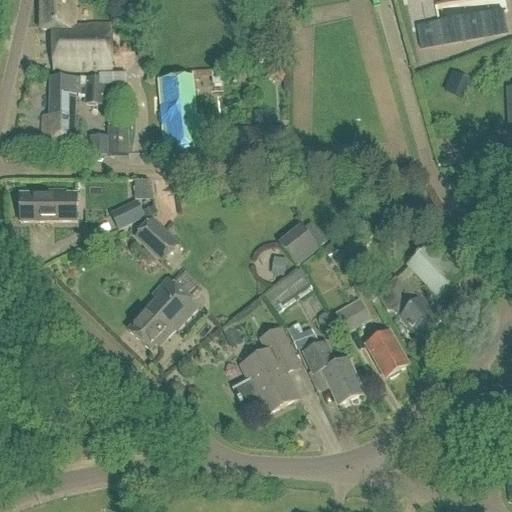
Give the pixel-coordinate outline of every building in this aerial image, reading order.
[(74,31),(74,0),(41,0),(42,32),(52,32),(54,73),(112,73),(111,28),(80,28),(80,31),(74,31)] [(503,15),(417,30),(421,51),(506,35),(503,15)] [(212,79),(212,66),(189,65),(189,79),(212,79)] [(196,119),(193,79),(159,82),(165,157),(206,153),(203,118),(196,119)] [(110,108),(110,90),(99,89),(99,82),(51,80),(50,119),(44,119),(43,146),(75,147),(76,122),(75,122),(76,98),(80,98),(80,101),(87,101),(87,107),(110,108)] [(284,163),(283,130),(256,130),(256,164),(284,163)] [(109,159),(129,158),(128,132),(108,132),(109,159)] [(49,194),(49,197),(48,197),(21,198),(21,226),(77,225),(77,197),(66,197),(66,194),(49,194)] [(120,233),(145,221),(138,207),(113,219),(120,233)] [(164,267),(181,248),(153,222),(136,242),(142,247),(164,267)] [(320,252),(301,229),(278,247),(298,270),(320,252)] [(440,305),(464,282),(431,247),(407,269),(440,305)] [(306,279),(301,272),(296,276),(266,299),(271,307),(275,304),(278,308),(309,285),(306,279)] [(402,287),(396,280),(386,290),(381,296),(381,304),(387,314),(393,314),(422,344),(442,324),(414,294),(405,285),(402,287)] [(177,334),(200,310),(168,281),(156,295),(161,299),(129,334),(151,354),(163,342),(165,344),(176,333),(177,334)] [(347,339),(372,324),(360,303),(335,318),(347,339)] [(291,342),(296,352),(315,345),(310,334),(291,342)] [(299,403),(286,378),(300,371),(281,335),(261,344),(268,356),(241,370),(249,384),(232,393),(233,394),(235,393),(240,402),(238,403),(240,408),(243,407),(247,414),(263,406),(269,418),(299,403)] [(386,382),(409,369),(390,336),(367,349),(386,382)] [(314,379),(324,374),(339,409),(364,399),(348,363),(336,368),(326,345),(303,355),(314,379)]
